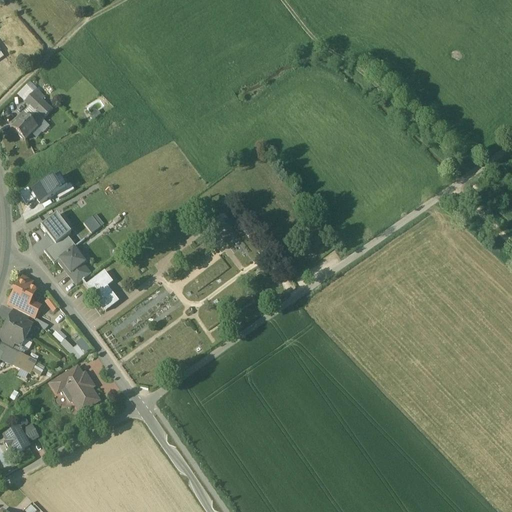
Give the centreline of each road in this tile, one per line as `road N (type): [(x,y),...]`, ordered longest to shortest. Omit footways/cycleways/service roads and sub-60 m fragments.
road 1 (track): [(473,171),(319,46),(283,0)]
road 2 (unclassified): [(137,406),(38,272),(6,255)]
road 3 (residential): [(0,482),(137,406)]
road 4 (unclassified): [(210,511),(137,406)]
